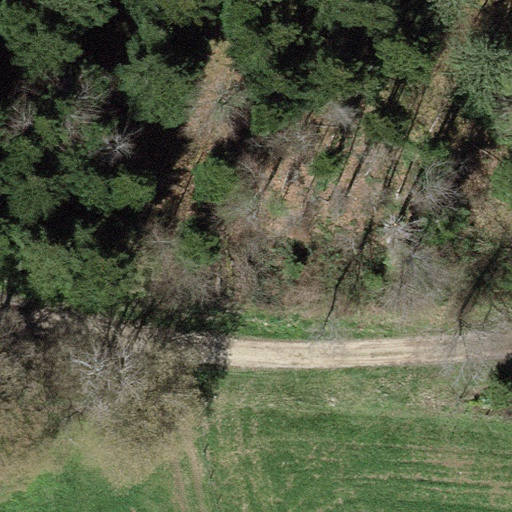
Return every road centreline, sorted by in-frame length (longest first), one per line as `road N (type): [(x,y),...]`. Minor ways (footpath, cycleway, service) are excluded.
road 1 (track): [(0,312),(269,357),(511,341)]
road 2 (track): [(179,347),(183,458),(197,511)]
